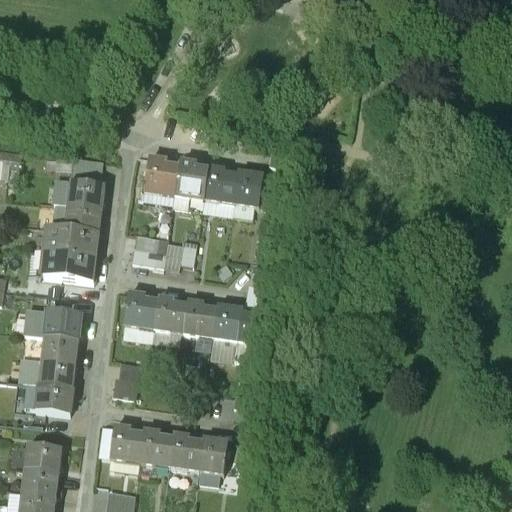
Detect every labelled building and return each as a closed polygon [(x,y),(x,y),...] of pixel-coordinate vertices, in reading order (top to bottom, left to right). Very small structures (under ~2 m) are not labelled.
[(2,158),(0,157),(0,169),(1,169),(0,173),(9,174),(12,158),(2,157),(2,158)] [(21,160),(12,158),(9,174),(19,176),(21,160)] [(271,162),(270,173),(292,176),(293,164),(271,162)] [(93,168),(74,166),(71,190),(90,192),(93,168)] [(166,169),(149,167),(145,200),(161,202),(161,198),(175,200),(176,200),(180,175),(179,175),(165,173),(166,169)] [(208,179),(195,177),(196,173),(179,171),(179,175),(180,175),(176,200),(175,200),(175,204),(191,207),(192,203),(205,205),(209,179),(208,179)] [(225,178),(209,175),(208,179),(209,179),(205,205),(204,208),(220,211),(221,207),(234,209),(235,209),(238,184),(238,183),(225,182),(225,178)] [(263,183),(238,179),(238,183),(238,184),(235,209),(234,209),(233,213),(258,216),(263,184),(263,183)] [(263,184),(258,216),(280,219),(285,187),(263,184)] [(90,192),(71,190),(68,214),(101,218),(104,194),(90,192)] [(101,218),(68,214),(65,238),(98,242),(101,218)] [(65,238),(48,236),(45,260),(95,266),(98,242),(65,238)] [(137,243),(134,257),(159,260),(161,248),(137,243)] [(197,251),(184,248),(180,272),(193,274),(197,251)] [(165,261),(134,257),(132,270),(163,275),(165,261)] [(95,266),(45,260),(42,284),(92,290),(95,266)] [(269,269),(253,266),(252,275),(255,275),(268,277),(269,269)] [(268,277),(255,275),(252,295),(276,299),(277,299),(280,279),(268,277)] [(27,290),(26,301),(59,304),(60,294),(27,290)] [(276,299),(252,295),(249,316),(273,320),(276,299)] [(146,303),(129,301),(124,334),(141,336),(141,333),(154,335),(155,335),(159,309),(158,309),(145,307),(146,303)] [(175,307),(158,305),(158,309),(159,309),(155,335),(154,335),(154,338),(170,341),(171,337),(184,339),(188,314),(187,313),(174,312),(175,307)] [(217,318),(204,316),(204,312),(188,309),(187,313),(188,314),(184,339),(183,343),(200,345),(200,341),(213,343),(214,343),(217,318)] [(242,317),(217,314),(217,318),(214,343),(213,343),(213,347),(237,351),(235,368),(261,372),(267,327),(241,323),(242,317)] [(81,325),(47,321),(27,319),(25,343),(44,346),(78,350),(81,325)] [(78,350),(44,346),(41,370),(75,373),(78,350)] [(26,368),(24,392),(39,393),(41,370),(26,368)] [(75,373),(41,370),(39,393),(72,397),(75,373)] [(150,374),(122,370),(120,386),(132,387),(147,390),(150,374)] [(120,386),(116,385),(115,395),(130,397),(132,387),(120,386)] [(72,397),(39,393),(36,419),(69,423),(72,397)] [(252,397),(237,395),(235,404),(251,407),(252,397)] [(251,407),(235,404),(234,413),(249,416),(251,407)] [(48,420),(46,435),(67,438),(69,423),(48,420)] [(131,436),(114,434),(110,468),(126,470),(127,466),(140,468),(141,468),(144,442),(143,442),(130,441),(131,436)] [(173,446),(160,445),(160,440),(144,438),(143,442),(144,442),(141,468),(140,468),(139,472),(156,474),(156,470),(169,472),(170,472),(173,446)] [(190,444),(173,442),(173,446),(170,472),(169,472),(169,476),(185,478),(186,474),(199,476),(200,476),(203,450),(202,450),(189,448),(190,444)] [(228,449),(203,446),(202,450),(203,450),(200,476),(199,476),(198,480),(223,483),(228,449)] [(61,457),(28,453),(25,477),(58,482),(61,457)] [(58,482),(25,477),(22,501),(55,505),(58,482)] [(133,511),(135,503),(111,500),(109,511),(133,511)] [(54,511),(55,505),(22,501),(20,511),(54,511)]
